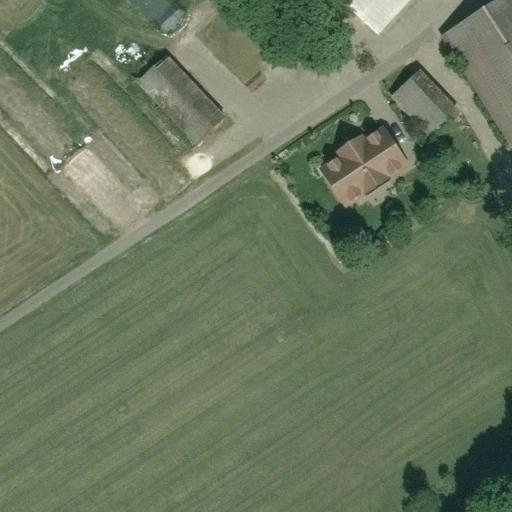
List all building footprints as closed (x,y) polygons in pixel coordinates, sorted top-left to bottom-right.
[(346,0),(385,34),(415,0),(346,0)] [(511,2),(448,43),(511,144),(511,2)] [(175,60),(142,89),(191,145),(224,115),(175,60)] [(419,77),(393,101),(433,143),(459,118),(419,77)] [(325,171),(351,211),(418,169),(393,129),(325,171)]
